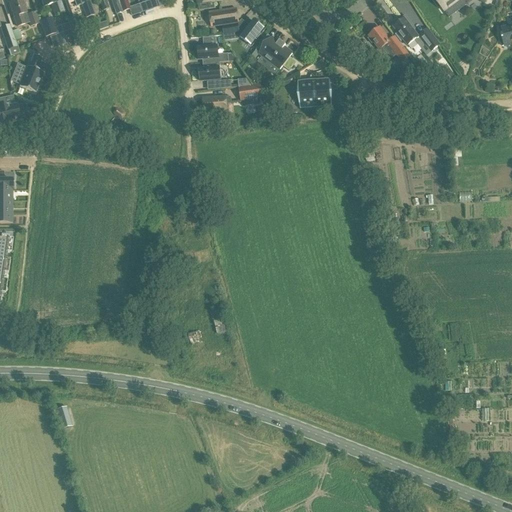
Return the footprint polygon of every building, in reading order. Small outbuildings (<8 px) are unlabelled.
[(21,0),(18,0),(9,3),(14,17),(18,28),(30,24),(31,26),(39,24),(36,12),(27,15),(21,0)] [(55,0),(41,0),(43,7),(51,4),(55,14),(64,11),(60,1),(57,2),(55,0)] [(74,0),(77,6),(82,5),(87,18),(94,15),(90,1),(87,2),(85,0),(74,0)] [(106,0),(99,0),(103,11),(109,9),(106,0)] [(125,0),(118,0),(123,12),(129,10),(125,0)] [(435,0),(444,12),(460,0),(461,0),(466,6),(473,0),(477,0),(484,4),(487,0),(435,0)] [(119,3),(114,5),(117,14),(122,12),(119,3)] [(236,9),(209,13),(211,27),(222,26),(234,24),(238,23),(236,9)] [(72,15),(67,17),(71,28),(76,26),(72,15)] [(405,16),(398,22),(399,23),(394,27),(398,34),(396,35),(400,41),(403,39),(407,46),(415,40),(418,45),(425,40),(434,50),(440,46),(428,30),(418,37),(410,26),(412,25),(405,16)] [(52,17),(40,22),(45,38),(57,33),(52,17)] [(260,35),(264,30),(253,21),(249,26),(248,25),(243,31),(244,32),(240,37),(252,46),(256,41),(256,42),(261,36),(260,35)] [(222,26),(223,36),(236,34),(234,24),(222,26)] [(509,25),(499,28),(501,35),(499,35),(502,46),(504,46),(511,43),(511,27),(509,28),(509,25)] [(10,26),(3,28),(5,34),(3,35),(8,50),(17,47),(10,26)] [(410,57),(395,38),(390,41),(380,28),(369,36),(379,50),(383,47),(392,58),(396,55),(402,63),(410,57)] [(63,33),(65,39),(68,39),(73,37),(71,30),(63,33)] [(278,43),(268,35),(251,56),(255,59),(259,54),(277,68),(280,64),(286,69),(292,60),(286,55),(289,52),(284,48),(286,46),(279,41),(278,43)] [(199,60),(205,59),(205,64),(219,63),(229,62),(228,54),(218,55),(217,46),(210,46),(209,40),(203,40),(203,47),(198,47),(198,50),(197,50),(197,57),(198,57),(199,60)] [(0,60),(20,54),(19,49),(18,48),(0,53),(0,60)] [(35,93),(43,73),(41,72),(45,64),(40,62),(42,58),(34,56),(30,68),(28,67),(25,74),(19,72),(15,83),(20,85),(20,87),(35,93)] [(220,80),(219,63),(205,64),(205,69),(199,69),(200,72),(198,72),(199,79),(200,78),(200,82),(220,80)] [(328,82),(299,85),(301,99),(302,99),(303,107),(329,105),(328,96),(329,96),(328,82)] [(261,85),(238,88),(240,101),(263,98),(261,85)] [(225,98),(204,99),(205,113),(226,112),(226,103),(229,103),(229,98),(225,98)] [(19,118),(24,117),(23,113),(22,110),(21,106),(17,107),(16,105),(5,107),(3,102),(0,102),(0,124),(14,122),(16,121),(20,120),(19,118)] [(115,115),(97,115),(95,118),(95,124),(97,127),(115,127),(117,124),(117,118),(115,115)] [(381,128),(379,136),(390,139),(392,130),(381,128)] [(454,154),(458,154),(458,141),(447,141),(447,163),(454,163),(454,154)] [(11,191),(11,180),(0,179),(0,191),(11,191)] [(11,202),(11,191),(0,191),(0,201),(10,202),(11,202)] [(11,213),(11,202),(10,202),(0,201),(0,212),(11,213)] [(0,224),(11,224),(11,213),(0,212),(0,224)] [(0,300),(9,238),(0,237),(0,300)] [(204,297),(208,309),(216,306),(212,294),(204,297)] [(211,317),(214,330),(225,326),(221,314),(211,317)] [(427,320),(419,321),(420,329),(427,327),(427,320)] [(129,321),(128,331),(145,334),(146,324),(129,321)] [(184,330),(187,341),(196,339),(193,328),(184,330)] [(255,355),(259,368),(272,364),(267,351),(255,355)]
